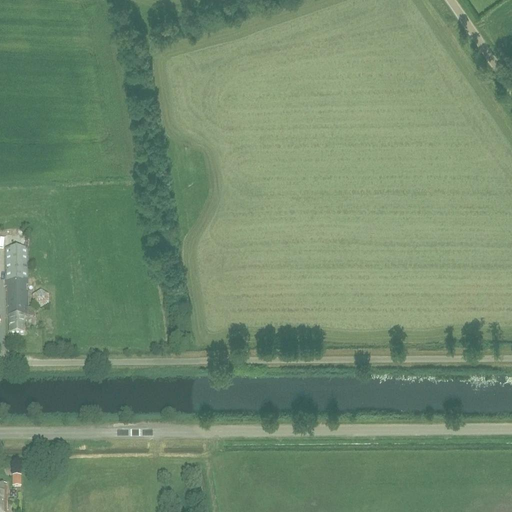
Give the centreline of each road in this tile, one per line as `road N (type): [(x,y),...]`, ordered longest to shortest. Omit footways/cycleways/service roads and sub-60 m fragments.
road 1 (unclassified): [(0,434),(511,430)]
road 2 (unclassified): [(0,362),(511,359)]
